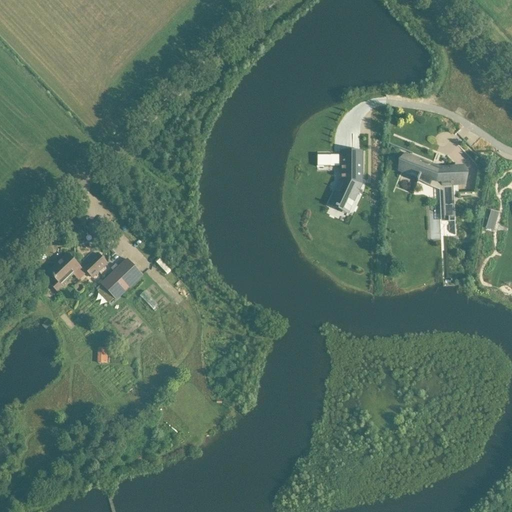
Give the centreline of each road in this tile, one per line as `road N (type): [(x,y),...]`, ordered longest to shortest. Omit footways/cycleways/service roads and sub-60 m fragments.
road 1 (unclassified): [(0,265),(272,0)]
road 2 (residential): [(511,150),(447,113),(390,102)]
